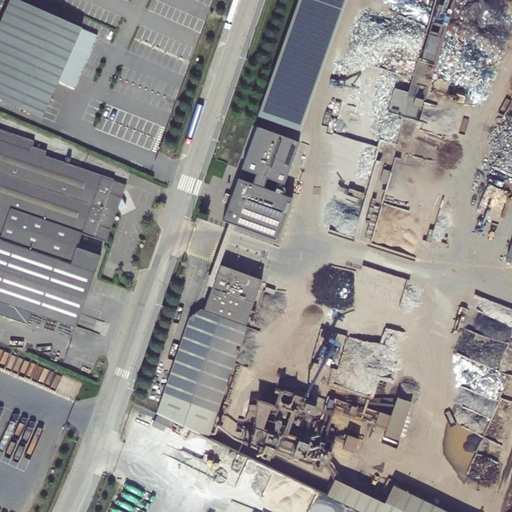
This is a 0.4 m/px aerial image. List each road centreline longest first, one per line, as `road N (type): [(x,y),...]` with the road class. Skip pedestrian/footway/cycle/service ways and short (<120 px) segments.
road 1 (tertiary): [(68,511),(254,0)]
road 2 (unknown): [(403,477),(483,213),(499,90),(511,55)]
road 3 (unknown): [(362,0),(318,121),(299,256)]
road 4 (unknown): [(190,173),(76,133),(79,108),(99,101)]
